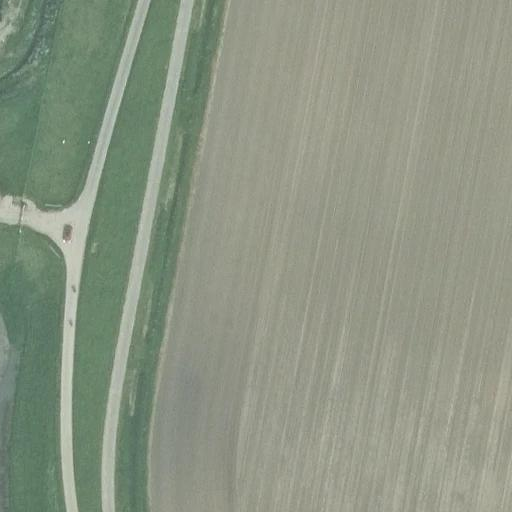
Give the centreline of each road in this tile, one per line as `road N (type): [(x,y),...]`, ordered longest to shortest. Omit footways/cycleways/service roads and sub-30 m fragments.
road 1 (unclassified): [(107,511),(109,419),(187,0)]
road 2 (unclassified): [(71,511),(65,426),(77,229)]
road 3 (unclassified): [(77,229),(144,0)]
